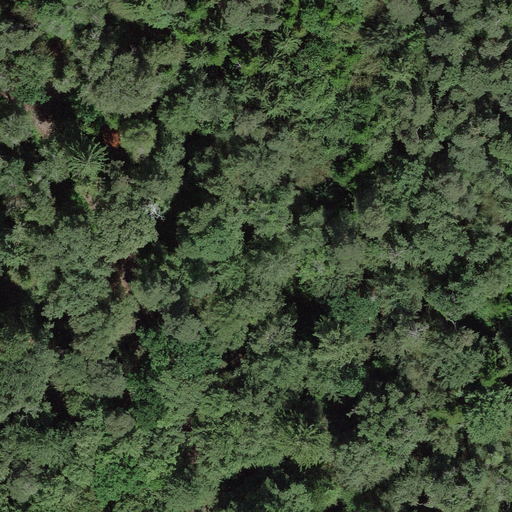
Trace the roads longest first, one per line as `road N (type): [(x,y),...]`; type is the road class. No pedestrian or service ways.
road 1 (track): [(0,82),(61,140),(130,260),(191,437),(205,511)]
road 2 (track): [(270,511),(351,394),(511,255)]
